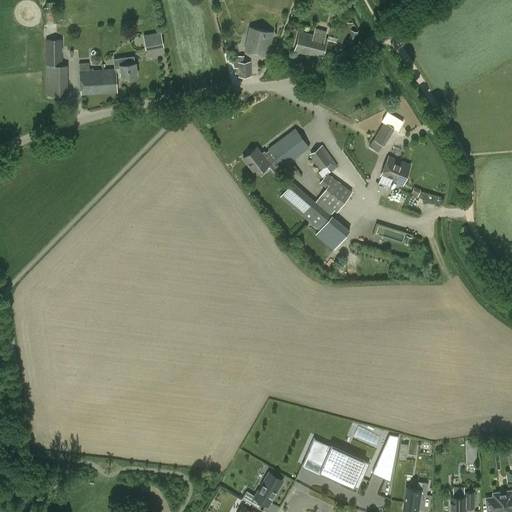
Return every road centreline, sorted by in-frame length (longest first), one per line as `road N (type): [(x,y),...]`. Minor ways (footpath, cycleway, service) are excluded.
road 1 (unclassified): [(0,150),(138,102),(291,81),(330,67),(424,0)]
road 2 (track): [(511,285),(476,238),(453,137),(386,29)]
